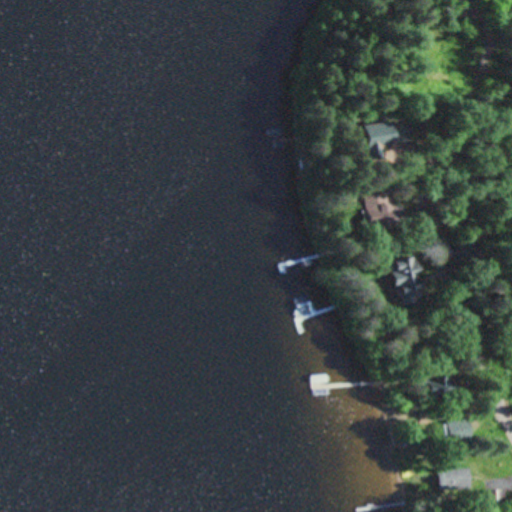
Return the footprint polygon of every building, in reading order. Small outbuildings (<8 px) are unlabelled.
[(381,130),(380,119),(349,122),(352,153),(402,148),(400,128),(381,130)] [(358,191),(358,217),(382,217),(382,191),(358,191)] [(392,302),(416,295),(405,256),(382,262),(392,302)] [(461,433),(456,417),(443,421),(448,438),(461,433)] [(465,467),(434,467),(434,489),(465,489),(465,467)]
